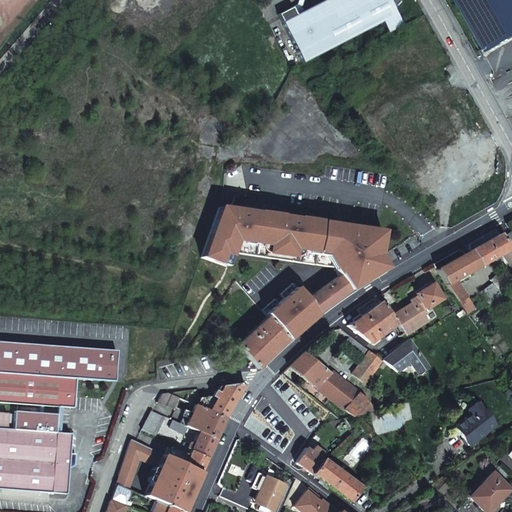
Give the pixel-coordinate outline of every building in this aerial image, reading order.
[(384,23),(390,34),(403,27),(388,0),(331,0),(305,14),(303,10),(296,9),(279,19),(305,67),(384,23)] [(511,0),(459,0),(490,53),(511,40),(511,0)] [(253,213),(214,207),(201,260),(226,267),(230,253),(332,269),(340,277),(351,292),(388,268),(377,258),(379,233),(317,223),(317,222),(294,219),(293,220),(277,217),(277,216),(253,212),(253,213)] [(504,239),(500,235),(471,251),(480,265),(502,254),(511,266),(511,250),(510,248),(509,247),(504,239)] [(474,309),(469,301),(453,280),(474,269),(466,254),(436,270),(445,285),(467,314),(474,309)] [(493,284),(500,280),(497,276),(491,281),(493,284)] [(308,300),(319,315),(331,305),(345,295),(351,292),(340,277),(308,300)] [(507,288),(500,280),(493,284),(500,293),(507,288)] [(309,322),(319,315),(308,300),(293,284),(281,295),(284,299),(279,304),(275,300),(262,312),(268,318),(289,340),(309,322)] [(426,310),(427,311),(443,300),(432,284),(416,295),(417,298),(426,310)] [(490,306),(503,297),(500,293),(493,284),(489,287),(480,293),(490,306)] [(416,306),(422,313),(426,310),(417,298),(411,302),(412,304),(414,307),(416,306)] [(380,303),(362,317),(379,338),(385,334),(397,325),(392,318),(380,303)] [(425,326),(428,323),(422,313),(416,306),(414,307),(412,304),(411,305),(413,308),(425,326)] [(411,305),(392,318),(397,325),(399,327),(406,336),(412,332),(413,334),(425,326),(413,308),(411,305)] [(379,338),(362,317),(348,327),(371,344),(379,338)] [(285,344),(289,340),(268,318),(238,348),(255,367),(259,371),(285,344)] [(362,347),(350,338),(344,345),(358,355),(359,353),(365,357),(352,376),(365,385),(383,362),(382,362),(365,349),(362,347)] [(401,348),(410,341),(408,339),(400,346),(401,348)] [(0,340),(0,371),(71,376),(110,379),(112,348),(0,340)] [(419,374),(429,366),(423,358),(410,341),(401,348),(382,362),(383,362),(397,373),(410,364),(419,374)] [(354,418),(375,413),(367,399),(323,368),(320,372),(303,360),(302,359),(301,358),(288,370),(354,418)] [(0,371),(0,400),(37,404),(36,415),(0,412),(0,488),(67,493),(69,464),(76,464),(77,454),(70,453),(71,433),(57,432),(58,416),(40,415),(41,404),(69,406),(71,376),(0,371)] [(279,387),(273,383),(253,412),(245,424),(243,428),(257,437),(269,419),(277,407),(275,406),(279,400),(273,396),(279,387)] [(216,399),(209,411),(225,418),(233,405),(245,384),(223,387),(220,393),(216,391),(213,397),(216,399)] [(298,415),(310,398),(307,396),(297,389),(288,403),(292,405),(289,409),(298,415)] [(169,394),(163,394),(160,400),(159,403),(174,410),(177,407),(191,413),(186,425),(199,431),(215,439),(218,432),(225,418),(209,411),(169,394)] [(469,445),(494,426),(475,403),(467,410),(471,415),(455,427),(469,445)] [(153,413),(144,430),(157,436),(165,418),(153,413)] [(186,425),(173,420),(170,427),(182,432),(186,425)] [(261,440),(280,453),(290,439),(275,429),(271,427),(261,440)] [(190,451),(207,459),(215,439),(199,431),(193,445),(185,442),(182,448),(190,451)] [(179,460),(164,453),(138,441),(133,439),(122,468),(135,473),(140,459),(159,466),(146,497),(156,502),(167,506),(180,511),(183,511),(201,472),(185,465),(178,461),(179,460)] [(185,465),(201,472),(203,468),(207,459),(190,451),(189,454),(179,449),(176,456),(186,461),(185,465)] [(295,463),(311,475),(321,460),(305,449),(295,463)] [(311,475),(351,502),(361,486),(321,460),(311,475)] [(467,496),(483,511),(486,511),(509,489),(491,472),(467,496)] [(272,511),(273,511),(285,486),(266,477),(254,503),(259,505),(257,510),(260,511),(270,511),(271,511),(272,511)] [(132,491),(118,485),(114,499),(127,504),(132,491)] [(330,511),(307,493),(294,508),(298,511),(330,511)] [(114,502),(109,511),(123,511),(126,507),(114,502)] [(180,511),(167,506),(156,502),(150,511),(180,511)]
